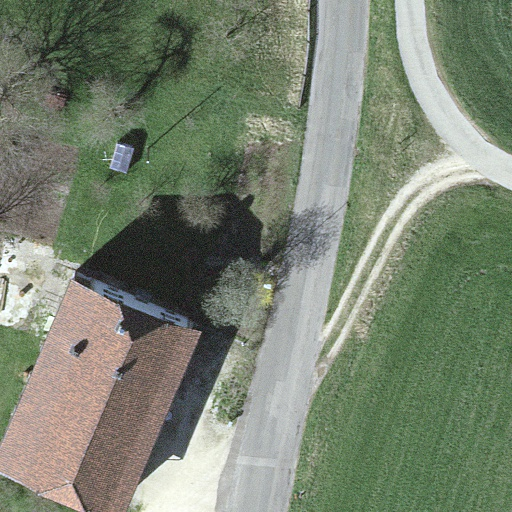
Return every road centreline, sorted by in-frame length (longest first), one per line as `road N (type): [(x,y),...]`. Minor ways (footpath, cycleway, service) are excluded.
road 1 (secondary): [(345,0),(330,176),(260,511)]
road 2 (track): [(287,374),(323,347),(417,190),(459,151),(413,67),(406,0)]
